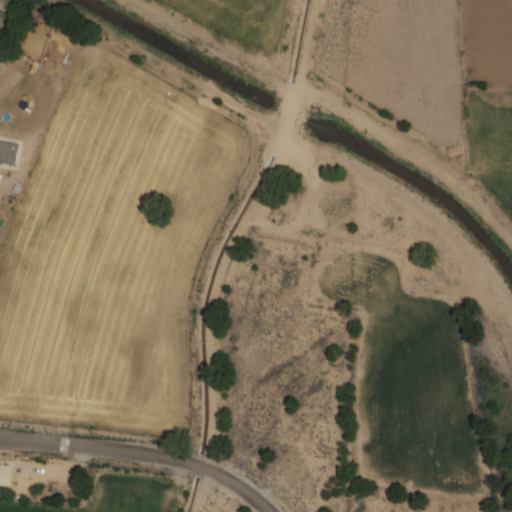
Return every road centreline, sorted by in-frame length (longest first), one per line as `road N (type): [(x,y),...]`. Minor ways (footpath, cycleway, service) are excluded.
road 1 (residential): [(318,0),(280,175),(233,249),(215,301),(210,470)]
road 2 (residential): [(96,449),(210,470),(238,482),(268,511)]
